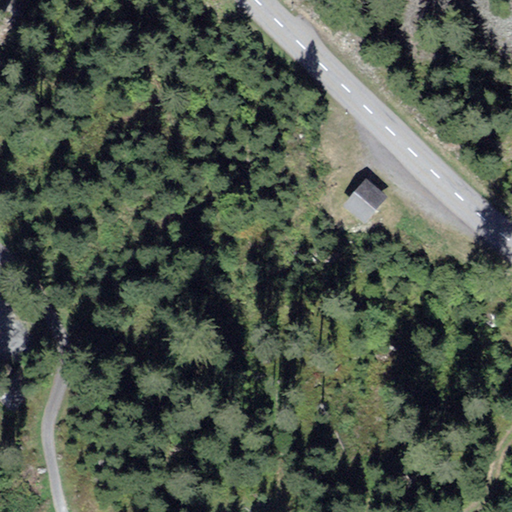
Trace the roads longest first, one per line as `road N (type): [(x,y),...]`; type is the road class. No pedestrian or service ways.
road 1 (tertiary): [(257,0),(511,239)]
road 2 (residential): [(63,511),(50,427),(64,378),(59,329),(21,263),(0,243)]
